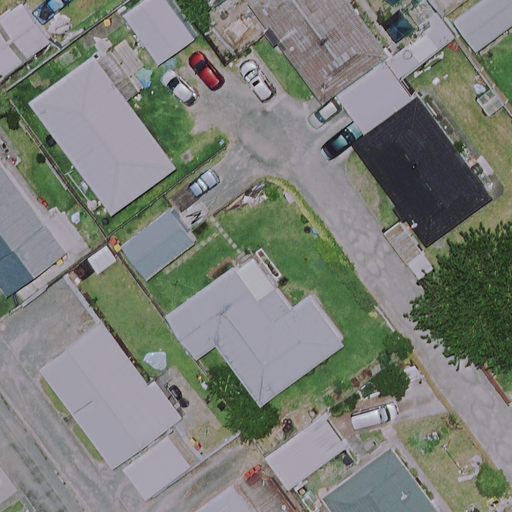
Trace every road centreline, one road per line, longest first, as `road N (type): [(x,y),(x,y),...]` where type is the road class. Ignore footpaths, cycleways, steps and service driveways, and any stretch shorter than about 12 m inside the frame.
road 1 (unknown): [(511,453),(318,170)]
road 2 (residential): [(0,405),(75,511)]
